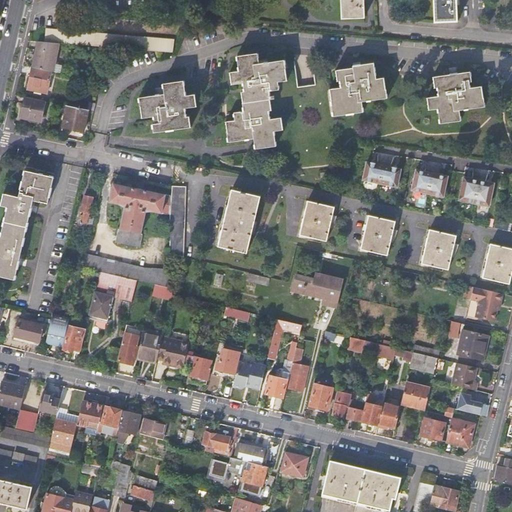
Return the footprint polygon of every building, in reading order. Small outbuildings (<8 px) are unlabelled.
[(341,0),(342,19),(365,18),(363,0),(341,0)] [(434,0),(435,23),(458,22),(457,2),(456,0),(434,0)] [(173,52),(175,40),(98,33),(47,28),(45,41),(69,44),(173,52)] [(54,71),(60,43),(38,41),(33,67),(52,71),(54,71)] [(245,111),(235,113),(236,120),(227,122),(230,142),(255,139),(256,149),(277,146),(275,132),(285,130),(283,118),(271,120),(270,111),(273,111),(272,100),(276,99),(276,96),(271,97),(271,92),(281,90),(279,82),(289,81),(286,60),(261,64),(259,53),(239,56),(241,71),(231,72),(233,85),(244,83),(246,91),(242,92),(245,111)] [(365,112),(363,102),(389,98),(386,78),(378,79),(376,63),(355,66),(355,68),(337,70),(339,81),(342,81),(342,88),(331,89),(334,116),(365,112)] [(52,71),(33,67),(28,89),(47,93),(52,71)] [(439,88),(440,96),(428,98),(430,110),(439,109),(441,124),(462,121),(461,111),(486,107),(483,87),(472,88),(471,83),(473,82),(472,72),(434,77),(436,88),(439,88)] [(166,95),(141,99),(143,119),(155,117),(156,124),(154,125),(155,133),(192,128),(191,117),(188,117),(186,109),(198,107),(197,95),(187,97),(185,82),(164,85),(166,95)] [(46,101),(27,96),(22,117),(41,121),(46,101)] [(89,110),(68,105),(63,127),(84,132),(89,110)] [(366,162),(362,180),(396,187),(400,169),(390,167),(391,164),(377,162),(376,164),(366,162)] [(416,169),(412,189),(443,196),(448,176),(416,169)] [(0,275),(15,279),(33,200),(47,203),(53,177),(25,170),(19,196),(3,193),(1,205),(7,206),(1,235),(0,235),(0,275)] [(463,177),(458,200),(489,206),(493,183),(463,177)] [(170,215),(172,197),(115,184),(111,202),(119,204),(126,208),(121,229),(120,229),(117,242),(140,247),(143,234),(142,234),(147,212),(154,211),(170,215)] [(186,187),(173,186),(172,197),(170,215),(171,254),(184,257),(186,187)] [(261,197),(232,190),(219,247),(248,254),(261,197)] [(81,222),(88,224),(94,197),(86,195),(81,211),(85,212),(85,215),(83,215),(81,222)] [(335,207),(308,201),(300,235),(327,242),(335,207)] [(396,221),(369,215),(361,249),(388,256),(396,221)] [(496,221),(494,228),(508,231),(509,223),(496,221)] [(457,235),(430,229),(422,264),(449,270),(457,235)] [(511,248),(491,243),(482,278),(509,284),(511,272),(511,248)] [(101,271),(119,276),(137,280),(155,284),(173,289),(171,272),(148,269),(85,254),(82,267),(101,271)] [(315,279),(296,275),(293,290),(324,297),(323,303),(336,306),(342,280),(316,273),(315,279)] [(115,293),(120,294),(123,282),(136,285),(137,280),(119,276),(115,293)] [(173,289),(155,284),(152,296),(162,298),(163,297),(172,299),(173,295),(173,289)] [(503,294),(474,287),(471,299),(479,301),(475,317),(482,319),(494,322),(497,310),(498,304),(501,302),(503,294)] [(109,318),(113,300),(114,297),(96,292),(91,314),(109,318)] [(479,301),(471,299),(466,318),(482,321),(482,319),(475,317),(479,301)] [(239,310),(227,307),(226,312),(225,315),(237,317),(239,310)] [(251,313),(239,310),(237,317),(249,320),(250,319),(250,318),(251,313)] [(250,318),(250,319),(264,323),(266,316),(251,313),(250,318)] [(52,319),(50,325),(46,341),(63,345),(68,329),(70,318),(53,314),(52,319)] [(91,314),(90,318),(108,322),(109,318),(91,314)] [(278,319),(268,317),(267,324),(276,326),(278,319)] [(44,324),(19,318),(15,336),(40,342),(44,324)] [(276,326),(269,356),(275,358),(277,348),(277,347),(279,338),(281,338),(282,333),(280,333),(281,329),(300,333),(302,325),(278,319),(276,326)] [(79,353),(85,329),(69,326),(64,349),(79,353)] [(140,330),(126,327),(124,333),(139,336),(140,330)] [(472,333),(463,331),(457,354),(483,360),(486,348),(484,347),(487,336),(474,333),(474,332),(472,332),(472,333)] [(163,337),(143,332),(137,357),(148,360),(149,356),(158,359),(163,337)] [(124,333),(117,361),(133,364),(137,347),(136,346),(139,336),(124,333)] [(168,359),(167,364),(184,369),(185,361),(187,355),(190,343),(163,337),(158,359),(164,360),(164,358),(168,359)] [(350,337),(348,348),(363,351),(364,347),(365,341),(350,337)] [(365,341),(364,347),(378,350),(380,344),(365,341)] [(378,350),(377,356),(394,360),(395,354),(396,348),(380,344),(378,350)] [(421,347),(419,354),(438,358),(439,351),(421,347)] [(118,350),(108,348),(106,357),(116,359),(118,350)] [(216,370),(236,375),(239,362),(242,353),(223,348),(220,361),(221,361),(221,362),(218,362),(216,370)] [(396,348),(395,354),(407,356),(408,351),(396,348)] [(438,358),(419,354),(414,353),(412,359),(410,367),(434,373),(438,358)] [(212,361),(187,355),(185,361),(194,363),(191,375),(208,379),(212,361)] [(254,363),(250,364),(239,362),(236,375),(233,387),(242,389),(246,386),(247,384),(253,386),(252,388),(260,390),(266,366),(261,364),(254,363)] [(474,367),(457,363),(452,385),(476,391),(477,383),(471,381),(474,367)] [(280,378),(270,376),(266,394),(283,398),(288,380),(282,379),(284,370),(282,370),(280,378)] [(307,377),(292,373),(288,388),(303,392),(307,377)] [(0,403),(21,408),(26,387),(2,382),(0,391),(0,403)] [(407,382),(401,403),(426,409),(428,402),(431,388),(407,382)] [(333,389),(314,384),(308,406),(328,410),(333,389)] [(338,389),(335,403),(335,404),(333,414),(347,418),(351,400),(353,392),(338,389)] [(378,423),(382,407),(374,405),(377,396),(371,395),(372,392),(368,391),(367,398),(365,403),(361,421),(378,425),(378,423)] [(60,408),(61,400),(53,398),(54,394),(44,392),(40,409),(58,413),(59,411),(60,408)] [(449,407),(454,409),(467,412),(467,409),(481,412),(483,404),(469,401),(471,396),(462,394),(459,403),(451,401),(449,407)] [(351,419),(361,421),(365,403),(356,401),(351,400),(347,418),(344,428),(348,429),(351,419)] [(101,423),(102,418),(103,413),(105,407),(84,401),(80,416),(78,425),(99,430),(101,423)] [(487,416),(490,401),(483,404),(481,412),(480,415),(481,415),(487,416)] [(395,427),(400,407),(383,403),(382,407),(378,423),(395,427)] [(120,428),(124,411),(108,407),(106,414),(103,413),(102,418),(101,423),(99,430),(99,431),(118,436),(120,428)] [(60,408),(59,411),(58,413),(57,420),(78,426),(78,425),(80,416),(67,413),(68,410),(60,408)] [(21,410),(17,428),(35,432),(39,414),(21,410)] [(141,415),(124,411),(120,428),(118,436),(117,442),(124,443),(129,435),(130,432),(136,434),(141,415)] [(143,429),(142,434),(161,439),(165,424),(142,418),(139,428),(143,429)] [(429,438),(433,439),(441,440),(445,423),(425,418),(420,436),(429,438)] [(474,424),(452,418),(446,442),(469,447),(474,424)] [(72,452),(78,426),(57,420),(52,440),(55,441),(53,448),(72,452)] [(0,437),(49,448),(51,437),(0,425),(0,437)] [(187,430),(183,445),(190,447),(194,432),(187,430)] [(229,455),(229,457),(231,457),(231,458),(235,442),(232,441),(224,439),(214,437),(215,434),(215,433),(207,431),(204,444),(207,445),(206,451),(213,453),(214,452),(229,455)] [(238,443),(234,458),(265,466),(268,451),(238,443)] [(13,452),(0,449),(0,457),(9,460),(11,460),(13,452)] [(71,456),(49,450),(48,455),(56,456),(70,459),(71,456)] [(26,455),(14,452),(12,462),(24,465),(24,463),(26,455)] [(280,470),(280,472),(303,478),(309,459),(285,453),(280,470)] [(38,458),(26,455),(24,463),(37,466),(38,458)] [(9,460),(0,457),(0,465),(8,467),(9,460)] [(93,457),(91,464),(99,467),(101,459),(93,457)] [(231,458),(231,457),(227,471),(244,476),(243,481),(262,486),(267,467),(265,466),(234,458),(231,458)] [(122,463),(113,461),(110,469),(119,471),(122,463)] [(396,500),(401,478),(330,461),(321,498),(379,511),(390,511),(393,500),(396,500)] [(37,466),(24,463),(24,465),(22,471),(35,474),(37,466)] [(84,463),(82,471),(99,475),(101,467),(99,467),(91,464),(84,463)] [(122,463),(119,471),(117,479),(127,482),(132,466),(122,463)] [(495,481),(511,484),(511,463),(511,466),(508,465),(499,463),(495,481)] [(0,503),(27,510),(33,487),(0,479),(0,503)] [(125,497),(129,483),(127,482),(117,479),(113,493),(125,497)] [(430,505),(434,486),(421,482),(413,511),(428,511),(430,505)] [(154,491),(134,485),(132,495),(152,500),(154,491)] [(71,511),(76,495),(68,493),(68,492),(61,486),(58,486),(56,486),(55,486),(54,486),(52,489),(50,494),(47,493),(42,511),(71,511)] [(201,486),(199,493),(209,494),(211,489),(201,486)] [(438,508),(454,511),(456,506),(459,492),(434,486),(430,505),(438,508)] [(211,489),(209,494),(223,499),(225,493),(211,489)] [(71,511),(89,511),(94,496),(76,492),(76,495),(71,511)] [(223,502),(223,499),(209,494),(199,493),(199,495),(223,502)] [(107,511),(111,501),(96,497),(92,511),(107,511)] [(235,499),(231,511),(258,511),(260,507),(235,499)] [(191,501),(189,509),(200,511),(227,511),(191,501)]
